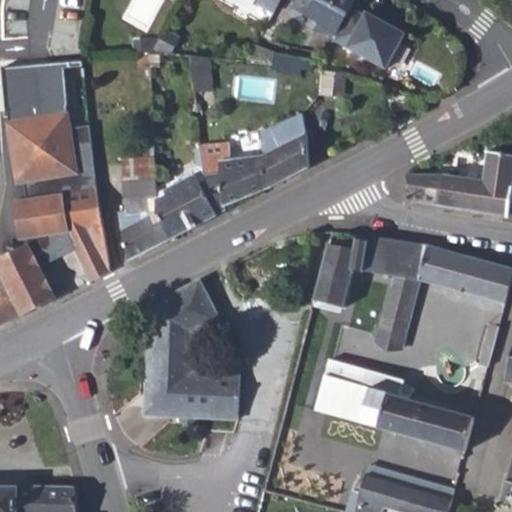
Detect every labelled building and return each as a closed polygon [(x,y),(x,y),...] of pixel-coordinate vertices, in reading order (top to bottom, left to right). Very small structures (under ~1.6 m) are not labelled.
[(258,0),(257,2),(275,12),(281,0),(258,0)] [(289,0),(296,3),(292,9),(324,26),(338,0),(289,0)] [(364,16),(351,9),(333,41),(386,70),(405,34),(389,25),(389,26),(382,23),(383,22),(366,13),(364,16)] [(158,40),(156,46),(174,46),(179,39),(164,30),(158,40)] [(147,40),(133,41),(133,54),(138,54),(147,54),(147,40)] [(158,40),(147,40),(147,54),(151,54),(156,46),(158,40)] [(156,46),(151,54),(170,55),(174,46),(156,46)] [(273,65),(272,69),(301,75),(302,70),(312,72),(314,62),(275,53),(273,65)] [(138,54),(139,68),(151,67),(151,54),(147,54),(138,54)] [(192,56),(195,92),(215,90),(210,57),(192,56)] [(321,95),(334,96),(336,73),(323,71),(321,95)] [(90,123),(70,126),(68,112),(8,119),(15,178),(22,177),(24,196),(12,198),(16,240),(22,239),(22,244),(23,249),(0,262),(0,269),(5,281),(0,282),(0,326),(0,327),(22,316),(56,299),(39,262),(57,253),(74,244),(91,281),(106,273),(110,271),(104,230),(97,192),(97,184),(95,170),(90,123)] [(261,132),(265,155),(269,189),(310,167),(308,138),(303,113),(261,132)] [(199,174),(222,176),(224,208),(264,192),(269,189),(265,155),(231,159),(230,145),(200,147),(199,174)] [(412,202),(509,216),(510,208),(511,197),(511,155),(488,151),(484,180),(443,174),(408,174),(412,202)] [(130,261),(172,239),(158,215),(157,194),(156,156),(125,160),(127,213),(120,212),(130,261)] [(157,194),(158,215),(172,239),(216,216),(224,212),(224,208),(222,176),(199,174),(157,194)] [(344,307),(354,271),(394,277),(417,281),(417,279),(423,281),(506,303),(511,279),(511,269),(430,247),(381,239),(367,237),(366,242),(354,240),(352,249),(325,243),(316,299),(344,307)] [(376,349),(402,357),(423,281),(417,279),(417,281),(394,277),(376,349)] [(213,323),(219,320),(216,314),(201,284),(199,280),(194,283),(174,293),(149,305),(149,319),(148,354),(147,371),(145,413),(188,416),(210,418),(235,420),(236,413),(238,375),(210,373),(192,371),(193,349),(195,332),(213,323)] [(500,327),(489,324),(478,364),(489,367),(500,327)] [(374,451),(381,428),(467,453),(476,417),(418,403),(423,381),(397,373),(400,358),(374,351),(356,413),(322,403),(314,432),(374,451)] [(511,365),(507,380),(511,381),(511,464),(510,473),(507,472),(506,476),(509,477),(502,502),(499,501),(497,505),(502,506),(502,503),(511,506),(511,365)] [(454,501),(456,492),(368,466),(365,475),(454,501)] [(345,511),(385,511),(387,508),(402,511),(450,511),(454,501),(365,475),(362,484),(354,482),(346,511),(345,511)] [(78,511),(77,486),(72,486),(25,484),(0,483),(0,511),(78,511)]
